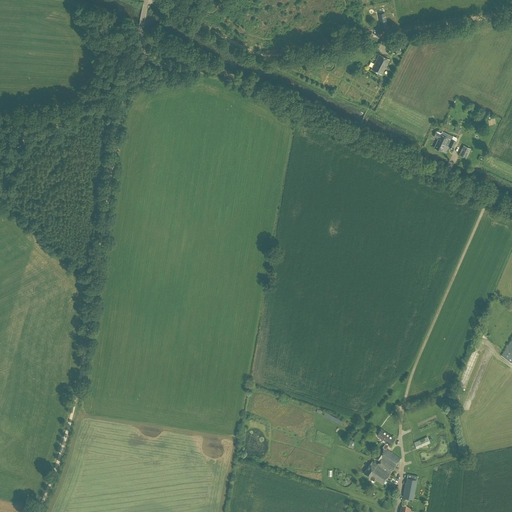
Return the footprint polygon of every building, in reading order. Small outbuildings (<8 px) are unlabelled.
[(380,26),(387,25),(385,13),(378,14),(380,26)] [(390,52),(400,50),(399,43),(389,45),(390,52)] [(375,62),(385,67),(389,60),(379,55),(375,62)] [(381,75),(385,67),(375,62),(371,70),(381,75)] [(434,148),(442,151),(445,145),(448,146),(453,149),(456,142),(457,140),(456,138),(449,135),(448,138),(441,135),(441,133),(437,131),(434,137),(438,139),(434,148)] [(464,145),(459,154),(466,158),(471,149),(464,145)] [(503,346),(511,331),(511,320),(503,315),(489,338),(503,346)] [(511,362),(511,338),(501,355),(511,362)] [(389,445),(394,438),(381,429),(377,435),(382,438),(381,440),(386,443),(374,458),(379,461),(376,465),(372,462),(364,473),(370,478),(371,476),(382,484),(384,482),(386,484),(387,482),(385,480),(401,459),(386,448),(388,445),(389,445)] [(417,449),(430,443),(427,436),(414,442),(417,449)] [(413,499),(418,476),(408,474),(407,477),(406,477),(403,497),(413,499)]
